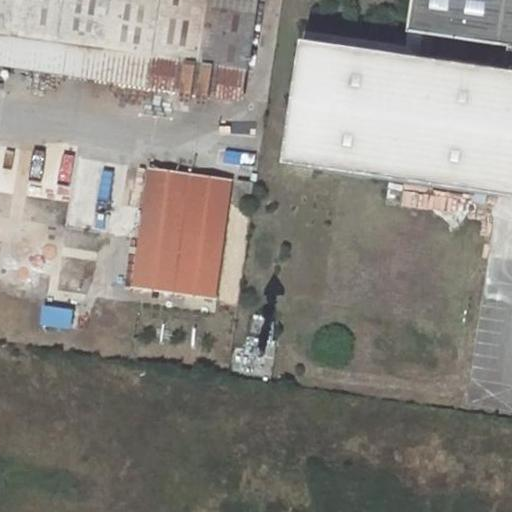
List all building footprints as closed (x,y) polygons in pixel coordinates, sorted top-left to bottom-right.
[(0,0),(0,35),(247,72),(257,0),(0,0)] [(511,199),(511,0),(413,0),(409,32),(410,32),(408,47),(306,32),(286,166),(511,199)] [(0,35),(0,65),(233,99),(247,72),(0,35)] [(231,180),(149,168),(132,289),(213,300),(231,180)] [(254,183),(236,181),(233,203),(250,206),(254,183)] [(47,308),(45,328),(75,331),(77,311),(47,308)]
